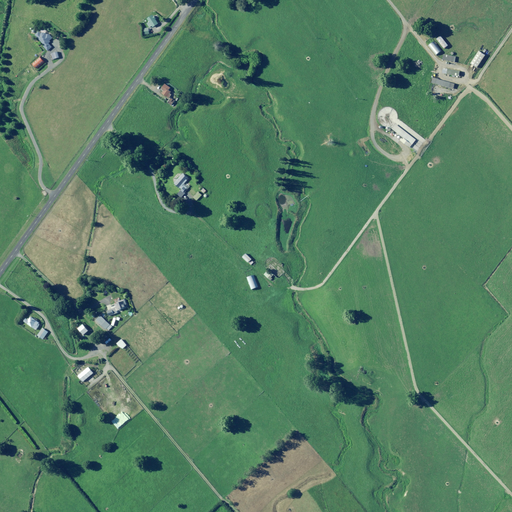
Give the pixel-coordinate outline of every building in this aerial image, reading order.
[(155,18),(153,15),(148,19),(150,22),(147,24),(150,28),(152,26),(153,28),(159,23),(155,18)] [(50,34),(48,33),(47,34),(44,31),(41,34),(40,32),(36,35),(44,45),(43,46),(48,52),(53,48),(49,44),(51,42),(51,41),(54,39),(52,37),(53,36),(51,33),(50,34)] [(449,46),(440,35),(438,37),(439,38),(437,39),(445,49),(449,46)] [(442,51),(434,42),(429,46),(436,55),(442,51)] [(486,55),(480,51),(471,64),(477,68),(486,55)] [(441,85),(440,87),(443,88),(444,86),(456,89),(457,84),(433,78),(432,83),(441,85)] [(171,88),(166,84),(162,90),(164,91),(162,94),(170,99),(173,93),(170,91),(171,88)] [(177,102),(172,98),(171,100),(169,103),(173,107),(177,102)] [(400,140),(410,148),(413,145),(404,138),(403,140),(402,138),(400,140)] [(183,173),(174,183),(178,187),(182,190),(183,188),(185,191),(188,188),(184,185),(189,179),(183,173)] [(202,195),(199,192),(194,197),(197,201),(202,195)] [(252,259),(246,254),(243,257),(251,265),(254,262),(252,260),(252,259)] [(276,274),(269,268),(267,271),(268,271),(264,275),(273,283),(278,278),(275,275),(276,274)] [(258,287),(254,276),(247,278),(252,290),(258,287)] [(125,300),(115,303),(117,309),(119,309),(120,311),(128,308),(125,300)] [(118,313),(116,308),(107,311),(109,316),(118,313)] [(39,320),(35,318),(32,316),(30,319),(28,318),(25,322),(37,331),(42,324),(38,321),(39,320)] [(113,327),(104,318),(100,322),(105,327),(103,328),(105,330),(107,328),(109,330),(113,327)] [(89,331),(84,325),(79,329),(85,335),(89,331)] [(49,332),(43,328),(38,336),(43,339),(49,332)] [(117,344),(119,347),(123,349),(127,345),(122,339),(117,344)] [(94,373),(89,367),(79,376),(84,382),(94,373)]
